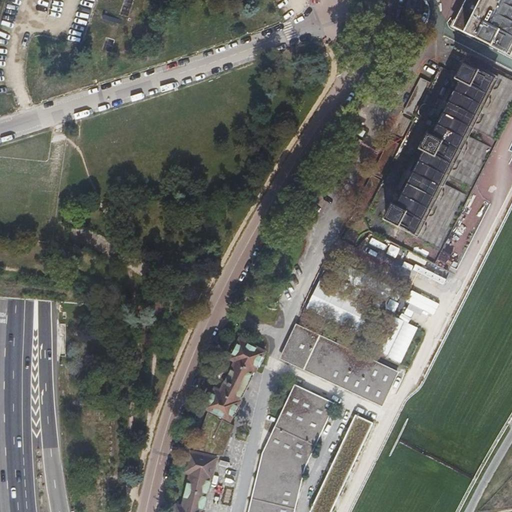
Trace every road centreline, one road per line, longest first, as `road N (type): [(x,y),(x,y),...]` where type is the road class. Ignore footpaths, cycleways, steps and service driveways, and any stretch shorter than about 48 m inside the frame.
road 1 (unclassified): [(148,511),(170,419),(215,306),(352,74)]
road 2 (unclassified): [(337,13),(0,128)]
road 3 (trunk): [(18,299),(37,140),(74,0)]
road 4 (motorway): [(59,511),(18,299)]
road 5 (trunk): [(19,511),(18,299)]
